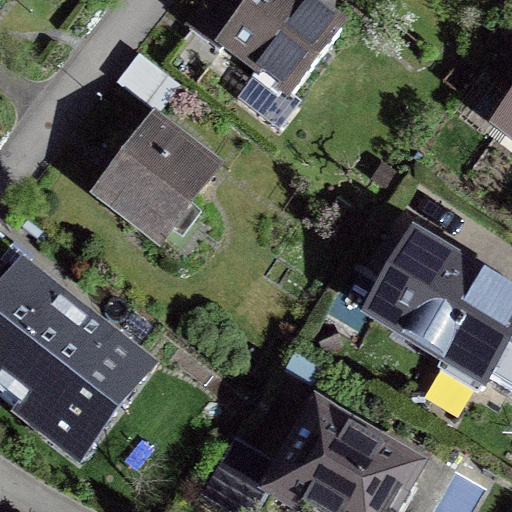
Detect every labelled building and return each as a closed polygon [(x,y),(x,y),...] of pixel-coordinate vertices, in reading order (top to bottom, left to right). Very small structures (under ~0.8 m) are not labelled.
[(341,33),(297,0),(211,0),(189,29),(218,51),(224,44),(292,96),(341,33)] [(511,107),(501,123),(511,131),(511,107)] [(214,174),(153,126),(101,192),(163,240),(214,174)] [(511,299),(414,242),(370,316),(443,360),(440,370),(477,392),(487,376),(511,391),(511,299)] [(110,347),(6,268),(0,276),(0,395),(47,431),(110,347)] [(389,511),(414,470),(291,399),(258,455),(285,470),(272,492),(307,511),(389,511)]
